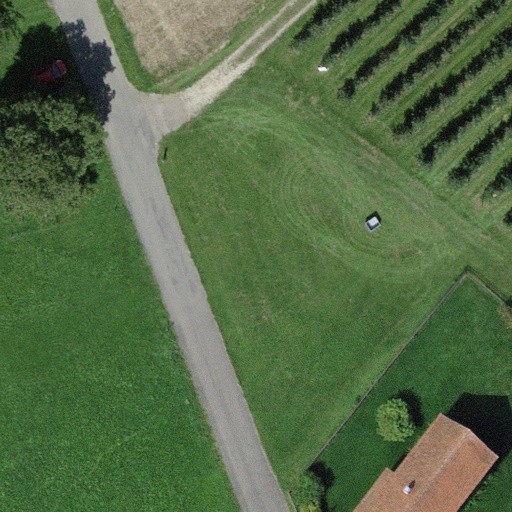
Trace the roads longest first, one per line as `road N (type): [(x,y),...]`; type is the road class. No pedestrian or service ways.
road 1 (residential): [(269,511),(77,0)]
road 2 (track): [(305,0),(198,97),(129,133)]
